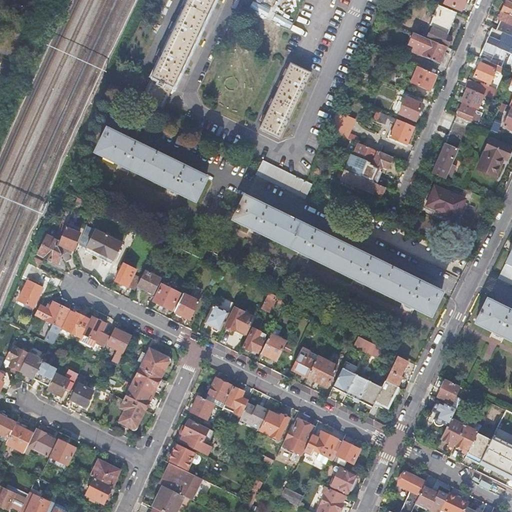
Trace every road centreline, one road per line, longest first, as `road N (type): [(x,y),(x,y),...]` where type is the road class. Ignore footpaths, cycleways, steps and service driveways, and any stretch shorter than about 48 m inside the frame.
road 1 (residential): [(511,201),(394,443)]
road 2 (residential): [(389,221),(483,0)]
road 3 (residential): [(198,350),(394,443)]
road 4 (residential): [(198,350),(73,287)]
road 5 (residential): [(23,401),(146,461)]
road 6 (residential): [(394,443),(511,502)]
road 7 (residential): [(146,461),(198,350)]
